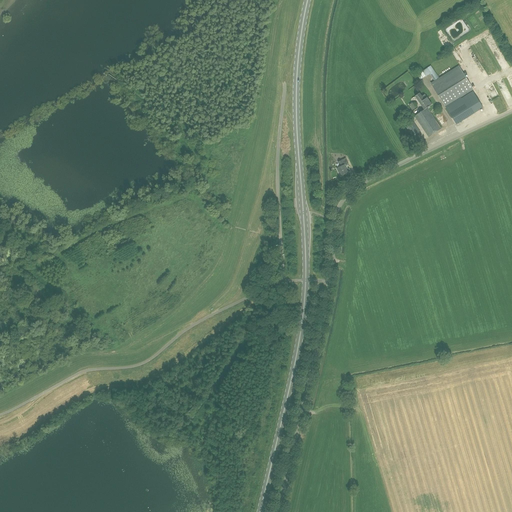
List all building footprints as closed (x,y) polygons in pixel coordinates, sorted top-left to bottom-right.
[(463,19),(448,30),(456,42),(472,32),(463,19)] [(478,64),(481,63),(472,48),(469,50),(478,64)] [(459,66),(431,83),(456,124),(483,107),(473,91),(461,98),(460,97),(473,89),(459,66)] [(420,79),(425,75),(422,70),(417,74),(420,79)] [(415,116),(429,137),(441,128),(427,108),(432,104),(425,94),(422,96),(420,93),(416,97),(425,110),(415,116)] [(495,101),(499,111),(507,107),(502,98),(495,101)] [(443,123),(448,121),(443,114),(439,116),(443,123)] [(413,137),(420,132),(414,122),(406,127),(413,137)] [(342,175),(348,173),(345,166),(349,164),(346,158),(338,162),(341,167),(337,168),(339,172),(340,172),(342,175)]
